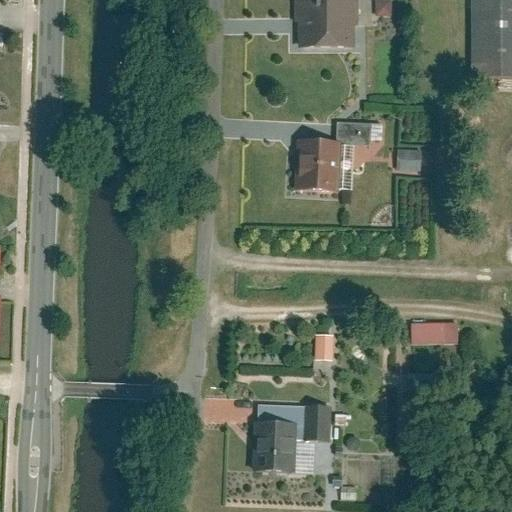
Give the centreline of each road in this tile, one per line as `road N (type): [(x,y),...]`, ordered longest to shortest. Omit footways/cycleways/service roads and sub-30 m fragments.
road 1 (unclassified): [(192,394),(214,0)]
road 2 (tertiary): [(35,391),(50,0)]
road 3 (unclassified): [(35,391),(192,394)]
road 4 (tertiary): [(30,511),(35,391)]
